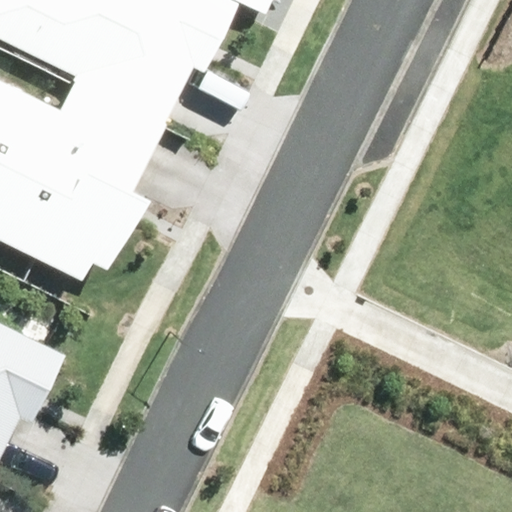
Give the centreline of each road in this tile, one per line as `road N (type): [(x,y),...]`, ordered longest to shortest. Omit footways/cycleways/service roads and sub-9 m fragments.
road 1 (residential): [(385,0),(250,272)]
road 2 (residential): [(250,272),(511,394)]
road 3 (residential): [(250,272),(142,511)]
